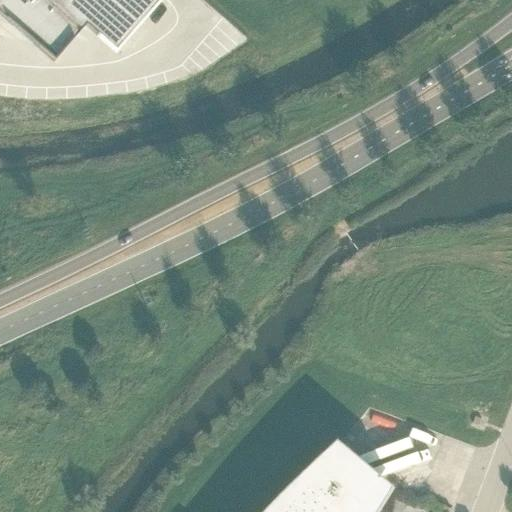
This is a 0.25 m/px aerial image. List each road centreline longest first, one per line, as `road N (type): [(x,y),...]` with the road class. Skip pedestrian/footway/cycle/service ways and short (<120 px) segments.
road 1 (primary): [(511,23),(380,111),(0,299)]
road 2 (primary): [(16,324),(251,214),(511,64)]
